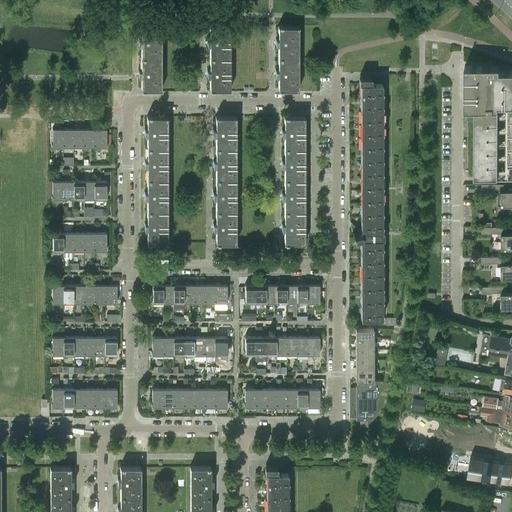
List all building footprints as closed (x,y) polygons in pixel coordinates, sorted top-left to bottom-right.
[(139,38),(138,38),(138,45),(139,45),(139,44),(140,44),(140,57),(159,57),(159,26),(161,26),(161,25),(145,25),(142,25),(141,25),(140,39),(139,39),(139,38)] [(207,38),(207,45),(207,44),(209,44),(209,51),(209,57),(227,57),(227,26),(229,26),(229,25),(213,25),(210,25),(209,25),(209,39),(207,39),(207,38)] [(276,38),(275,38),(275,45),(276,45),(276,44),(277,44),(277,57),(296,57),(296,26),(298,26),(298,25),(282,25),(279,25),(278,25),(277,39),(276,39),(276,38)] [(159,57),(140,57),(140,70),(139,70),(138,70),(138,76),(139,76),(140,76),(141,89),(142,89),(142,90),(145,90),(145,89),(161,89),(161,88),(159,88),(159,57)] [(227,57),(209,57),(209,70),(207,70),(207,69),(207,75),(207,76),(209,76),(209,89),(210,89),(210,90),(213,90),(213,89),(229,89),(229,88),(227,88),(227,57)] [(296,57),(277,57),(277,70),(276,70),(275,69),(275,76),(276,76),(277,76),(278,89),(279,89),(279,90),(282,90),(282,89),(298,89),(298,88),(296,88),(296,57)] [(498,177),(498,144),(498,104),(509,104),(509,116),(508,116),(508,122),(509,122),(509,130),(508,130),(508,136),(509,136),(509,144),(508,144),(508,150),(509,150),(509,157),(508,157),(508,164),(509,164),(509,171),(508,171),(508,178),(511,177),(511,70),(499,70),(499,66),(464,65),(464,108),(474,108),(474,177),(498,177)] [(381,318),(381,197),(381,83),(371,83),(371,77),(362,77),(362,79),(360,79),(360,83),(362,83),(362,230),(360,230),(351,225),(351,226),(352,228),(351,228),(354,239),(360,237),(362,237),(362,318),(381,318)] [(151,115),(148,115),(148,116),(147,116),(146,129),(145,129),(145,128),(144,128),(144,135),(145,135),(145,134),(146,134),(146,147),(165,147),(165,116),(167,116),(151,116),(151,115)] [(219,115),(216,115),(216,116),(215,116),(215,129),(213,129),(213,128),(213,135),(213,134),(215,134),(215,147),(233,147),(233,116),(235,116),(219,116),(219,115)] [(285,116),(284,116),(283,129),(282,129),(282,128),(281,128),(281,135),(282,135),(283,135),(283,147),(302,147),(302,116),(304,116),(288,116),(288,115),(285,115),(285,116)] [(26,129),(0,128),(0,259),(26,259),(26,129)] [(52,146),(63,146),(63,128),(52,128),(52,142),(51,142),(51,145),(52,145),(52,146)] [(73,128),(63,128),(63,146),(73,146),(73,128)] [(83,128),(73,128),(73,146),(83,146),(83,128)] [(94,128),(83,128),(83,146),(94,146),(94,128)] [(106,128),(94,128),(94,146),(106,146),(106,128)] [(165,147),(146,147),(146,160),(145,160),(144,160),(144,166),(145,166),(146,166),(146,179),(165,179),(165,147)] [(233,147),(215,147),(215,160),(213,160),(213,166),(215,166),(215,179),(233,179),(233,147)] [(302,147),(283,147),(283,160),(282,160),(281,160),(281,166),(282,166),(283,166),(283,179),(302,179),(302,147)] [(165,179),(146,179),(146,192),(145,192),(145,191),(144,191),(144,198),(145,198),(146,198),(146,210),(165,210),(165,179)] [(233,179),(215,179),(215,192),(213,192),(213,191),(213,198),(215,198),(215,210),(233,210),(233,179)] [(302,179),(283,179),(283,192),(282,192),(281,192),(281,198),(282,198),(283,198),(283,210),(302,210),(302,179)] [(52,198),(63,198),(63,180),(52,180),(52,194),(51,194),(51,197),(52,197),(52,198)] [(73,180),(63,180),(63,198),(73,198),(73,180)] [(83,180),(73,180),(73,198),(83,198),(83,180)] [(94,180),(83,180),(83,198),(94,198),(94,180)] [(106,180),(94,180),(94,198),(106,198),(106,180)] [(511,204),(511,189),(507,189),(507,183),(482,183),(482,191),(492,191),(492,190),(502,190),(501,204),(511,204)] [(165,210),(146,210),(146,223),(145,223),(144,223),(144,229),(145,229),(146,229),(147,242),(148,242),(148,243),(151,243),(151,242),(167,242),(167,241),(165,241),(165,210)] [(233,210),(215,210),(215,223),(213,223),(213,229),(215,229),(215,242),(216,242),(216,243),(219,243),(219,242),(236,242),(236,241),(233,241),(233,210)] [(302,210),(283,210),(283,223),(282,223),(281,223),(281,229),(282,229),(283,229),(284,242),(285,242),(285,243),(288,243),(288,242),(304,242),(302,242),(302,210)] [(475,224),(483,224),(483,212),(475,212),(475,224)] [(511,232),(507,233),(507,226),(481,226),(481,234),(492,234),(492,233),(501,233),(501,247),(511,247),(511,232)] [(52,250),(63,250),(63,232),(52,232),(52,246),(51,246),(51,249),(52,249),(52,250)] [(73,232),(63,232),(63,250),(73,250),(73,232)] [(84,232),(73,232),(73,250),(83,250),(84,232)] [(94,232),(84,232),(83,250),(94,250),(94,232)] [(106,232),(94,232),(94,250),(106,250),(106,232)] [(511,262),(507,262),(507,256),(481,256),(481,263),(492,263),(501,263),(501,277),(511,277),(511,262)] [(26,280),(0,279),(0,407),(26,408),(26,280)] [(52,302),(63,302),(62,284),(52,284),(52,298),(51,298),(51,301),(52,301),(52,302)] [(73,284),(62,284),(63,302),(73,302),(73,284)] [(83,284),(73,284),(73,302),(83,302),(83,284)] [(94,284),(83,284),(83,302),(94,302),(94,284)] [(104,284),(94,284),(94,302),(104,302),(104,284)] [(116,284),(104,284),(104,302),(116,302),(116,284)] [(152,302),(162,302),(162,284),(152,284),(152,298),(151,298),(151,301),(152,301),(152,302)] [(173,284),(162,284),(162,302),(173,302),(173,284)] [(183,284),(173,284),(173,302),(183,302),(183,284)] [(193,284),(183,284),(183,302),(193,302),(193,284)] [(204,284),(193,284),(193,302),(204,302),(204,284)] [(214,284),(204,284),(204,302),(214,302),(214,284)] [(226,284),(214,284),(214,302),(226,302),(226,284)] [(244,302),(255,302),(255,284),(244,284),(244,290),(244,298),(243,298),(243,300),(244,300),(244,302)] [(266,284),(255,284),(255,302),(266,302),(266,284)] [(276,284),(266,284),(266,302),(276,302),(276,284)] [(286,284),(276,284),(276,302),(286,302),(286,284)] [(296,284),(286,284),(286,302),(296,302),(296,284)] [(307,284),(296,284),(296,302),(307,302),(307,284)] [(319,284),(307,284),(307,302),(319,302),(319,284)] [(511,292),(507,292),(507,286),(481,286),(481,293),(492,293),(501,293),(501,307),(511,307),(511,292)] [(373,336),(373,328),(355,328),(355,339),(373,339),(373,336)] [(511,372),(511,335),(511,337),(492,334),(488,353),(507,356),(505,371),(511,372)] [(52,354),(63,354),(62,336),(52,336),(52,350),(51,350),(51,353),(52,353),(52,354)] [(73,336),(62,336),(63,354),(73,354),(73,336)] [(83,336),(73,336),(73,354),(83,354),(83,336)] [(94,336),(83,336),(83,354),(94,354),(94,336)] [(104,336),(94,336),(94,354),(104,354),(104,336)] [(116,336),(104,336),(104,354),(116,354),(116,336)] [(152,354),(162,354),(162,336),(152,336),(152,350),(151,350),(151,353),(152,353),(152,354)] [(173,336),(162,336),(162,354),(173,354),(173,336)] [(183,336),(173,336),(173,354),(183,354),(183,336)] [(193,336),(183,336),(183,354),(193,354),(193,336)] [(204,336),(193,336),(193,354),(204,354),(204,336)] [(214,336),(204,336),(204,354),(214,354),(214,336)] [(226,336),(214,336),(214,354),(226,354),(226,336)] [(244,354),(255,354),(255,336),(244,336),(244,350),(243,350),(243,352),(244,352),(244,354)] [(265,336),(255,336),(255,354),(265,354),(265,336)] [(275,336),(265,336),(265,354),(275,354),(275,336)] [(286,336),(275,336),(275,354),(286,354),(286,336)] [(296,336),(286,336),(286,354),(296,354),(296,336)] [(307,336),(296,336),(296,354),(307,354),(307,336)] [(319,336),(307,336),(307,354),(319,354),(319,336)] [(373,347),(373,341),(373,339),(355,339),(355,349),(373,349),(373,347)] [(438,346),(436,362),(446,363),(448,347),(438,346)] [(373,357),(373,351),(373,349),(355,349),(355,359),(373,359),(373,357)] [(373,367),(373,361),(373,359),(355,359),(355,369),(373,369),(373,367)] [(373,379),(373,371),(373,369),(355,369),(355,379),(373,379)] [(511,378),(501,377),(499,389),(511,391),(511,378)] [(380,385),(356,385),(355,385),(355,396),(349,396),(349,416),(355,416),(355,419),(368,419),(370,418),(371,418),(373,417),(374,416),(374,415),(375,413),(380,385)] [(52,406),(63,406),(62,388),(52,388),(52,402),(51,402),(51,404),(52,404),(52,406)] [(73,388),(62,388),(63,406),(73,406),(73,388)] [(84,388),(73,388),(73,406),(83,406),(84,388)] [(94,388),(84,388),(83,406),(94,406),(94,388)] [(104,388),(94,388),(94,406),(104,406),(104,388)] [(116,388),(104,388),(104,406),(116,406),(116,388)] [(152,406),(162,406),(162,388),(152,388),(152,402),(151,402),(151,405),(152,405),(152,406)] [(173,388),(162,388),(162,406),(173,406),(173,388)] [(183,388),(173,388),(173,406),(183,406),(183,388)] [(193,388),(183,388),(183,406),(193,406),(193,388)] [(204,388),(193,388),(193,406),(204,406),(204,388)] [(214,388),(204,388),(204,406),(214,406),(214,388)] [(226,388),(214,388),(214,406),(226,406),(226,388)] [(244,406),(255,406),(255,388),(244,388),(244,402),(243,402),(243,405),(244,405),(244,406)] [(265,388),(255,388),(255,406),(265,406),(265,388)] [(276,388),(265,388),(265,406),(276,406),(276,388)] [(286,388),(276,388),(276,406),(286,406),(286,388)] [(296,388),(286,388),(286,406),(296,406),(296,388)] [(307,388),(296,388),(296,406),(307,406),(307,388)] [(319,388),(307,388),(307,406),(319,406),(319,388)] [(484,395),(482,406),(511,410),(511,395),(505,394),(503,401),(497,400),(498,397),(484,395)] [(424,410),(426,398),(413,397),(412,409),(424,410)] [(511,426),(511,410),(482,406),(481,414),(487,415),(486,420),(500,422),(500,425),(511,426)] [(511,462),(471,455),(467,475),(509,482),(511,467),(509,467),(510,463),(511,463),(511,462)] [(50,466),(50,467),(50,495),(52,495),(70,495),(70,484),(72,484),(73,484),(73,477),(72,478),(70,478),(70,467),(70,466),(50,466)] [(119,467),(120,467),(120,478),(118,478),(117,478),(117,484),(118,484),(119,484),(119,495),(140,495),(140,466),(119,466),(119,467)] [(189,466),(189,467),(189,495),(192,495),(210,495),(210,484),(212,484),(213,484),(213,477),(212,477),(212,478),(210,478),(210,467),(210,466),(189,466)] [(287,511),(288,506),(287,506),(287,498),(288,493),(287,493),(287,485),(288,480),(287,480),(287,472),(277,472),(277,466),(269,466),(269,468),(266,468),(266,472),(268,472),(268,511),(287,511)] [(70,495),(52,495),(50,495),(49,511),(72,511),(73,506),(72,506),(72,507),(70,507),(70,495)] [(140,511),(140,495),(119,495),(119,507),(118,507),(118,506),(117,506),(117,511),(140,511)] [(210,495),(192,495),(189,495),(189,511),(212,511),(213,506),(212,506),(212,507),(210,507),(210,495)]
